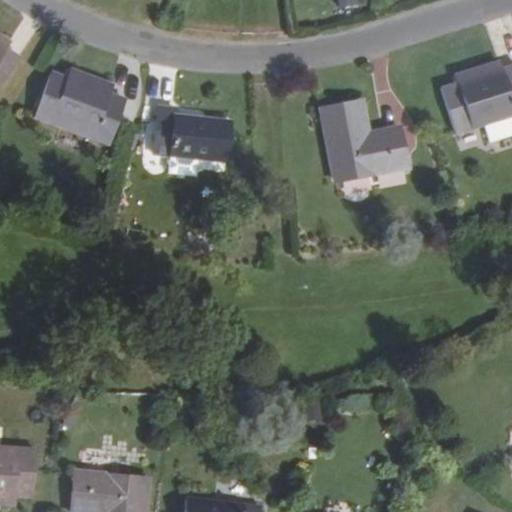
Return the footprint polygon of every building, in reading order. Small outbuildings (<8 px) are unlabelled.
[(357,0),(337,0),(340,9),(358,4),(357,0)] [(0,35),(0,46),(6,51),(11,43),(0,35)] [(0,86),(18,58),(6,51),(0,46),(0,86)] [(498,61),(453,75),(456,84),(501,70),(498,61)] [(511,115),(511,66),(501,70),(456,84),(442,89),(455,133),(511,115)] [(69,68),(65,79),(110,96),(114,84),(69,68)] [(108,145),(124,100),(110,96),(65,79),(51,74),(34,119),(108,145)] [(361,102),(319,111),(333,181),(376,173),(377,174),(405,169),(398,128),(367,134),(361,102)] [(174,109),(158,107),(152,155),(225,163),(229,122),(173,116),(174,109)] [(0,495),(15,496),(31,497),(34,451),(0,447),(0,495)] [(143,511),(147,481),(104,477),(104,474),(74,472),(70,511),(143,511)] [(0,506),(14,508),(15,496),(0,495),(0,506)] [(259,511),(260,507),(187,498),(185,511),(259,511)]
